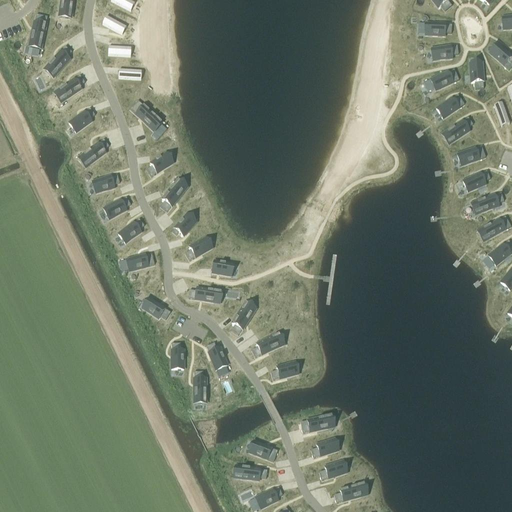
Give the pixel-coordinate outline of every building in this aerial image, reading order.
[(59,18),(70,20),(71,20),(71,19),(71,14),(73,0),(61,0),(59,13),(59,18)] [(124,0),(111,0),(110,2),(127,11),(130,13),(131,12),(128,10),(129,7),(131,4),(134,6),(134,5),(131,3),(124,0)] [(430,0),(437,9),(440,7),(444,12),(451,6),(447,1),(446,0),(430,0)] [(29,47),(29,48),(40,50),(41,50),(42,45),(46,26),(45,26),(47,19),(36,16),(34,24),(33,29),(32,30),(32,31),(30,42),(29,47)] [(511,17),(502,19),(502,24),(503,31),(511,30),(511,17)] [(106,18),(102,26),(119,34),(122,36),(122,35),(119,34),(121,31),(122,28),(125,30),(126,29),(123,27),(106,18)] [(425,36),(444,37),(444,34),(451,34),(451,26),(444,25),(439,25),(438,25),(425,24),(425,25),(425,36)] [(497,45),(489,54),(503,67),(508,71),(511,67),(511,58),(507,54),(497,45)] [(443,48),(431,50),(432,62),(451,59),(451,56),(458,55),(456,47),(450,48),(450,47),(445,48),(444,48),(443,48)] [(44,71),(44,72),(52,79),(53,80),(53,79),(57,75),(69,61),(67,59),(71,54),(65,48),(60,53),(57,57),(56,58),(48,67),(44,71)] [(108,48),(108,57),(126,58),(130,58),(130,57),(126,57),(127,54),(127,51),(131,51),(131,50),(127,50),(108,48)] [(25,49),(24,56),(38,59),(40,52),(25,49)] [(481,64),(469,65),(470,76),(471,84),(474,84),(474,90),(483,90),(482,83),(483,83),(482,78),(482,77),(482,76),(481,64)] [(441,76),(430,81),(434,91),(434,92),(452,84),(458,81),(454,70),(447,73),(442,75),(441,75),(441,76)] [(119,71),(118,80),(137,81),(141,81),(141,80),(137,80),(137,77),(137,74),(141,74),(141,73),(137,73),(119,71)] [(54,95),(53,95),(54,95),(60,104),(60,105),(61,105),(65,102),(81,91),(79,88),(85,84),(80,77),(74,81),(70,84),(69,85),(58,92),(54,95)] [(434,91),(430,81),(423,84),(427,94),(434,91)] [(445,104),(435,110),(442,120),(458,109),(464,105),(457,96),(452,100),(451,99),(447,102),(446,103),(445,104)] [(137,102),(130,111),(135,116),(140,121),(141,122),(142,123),(153,133),(161,124),(143,107),(143,108),(137,102)] [(501,104),(493,107),(500,125),(501,128),(502,128),(501,125),(504,124),(507,122),(508,126),(509,126),(508,122),(501,104)] [(79,117),(68,125),(76,135),(91,123),(89,121),(95,117),(90,110),(84,114),(80,117),(79,117)] [(442,136),(441,136),(441,137),(447,146),(448,146),(453,143),(469,132),(467,130),(472,126),(468,119),(462,122),(457,125),(456,126),(446,133),(442,136)] [(151,137),(157,141),(166,131),(161,126),(151,137)] [(78,160),(85,169),(85,170),(86,169),(90,166),(105,155),(103,152),(109,148),(103,141),(98,145),(94,148),(93,149),(82,156),(78,160)] [(469,151),(456,156),(460,168),(478,161),(485,158),(481,148),(474,150),(474,149),(469,151)] [(152,168),(146,172),(151,179),(156,175),(157,176),(159,174),(160,173),(161,173),(173,165),(166,155),(150,166),(152,168)] [(476,176),(462,182),(467,194),(485,186),(483,183),(489,180),(486,172),(480,175),(476,176)] [(104,180),(92,184),(95,195),(114,190),(113,187),(119,185),(117,176),(110,178),(105,180),(104,180)] [(164,203),(160,209),(167,214),(171,209),(175,205),(175,204),(176,203),(183,194),(186,190),(187,189),(186,189),(178,182),(177,182),(174,186),(162,201),(164,203)] [(471,204),(470,205),(471,205),(474,215),(475,216),(480,214),(498,208),(497,205),(503,202),(500,194),(494,196),(489,198),(476,203),(471,204)] [(115,204),(103,211),(109,222),(126,213),(124,210),(130,207),(126,199),(120,202),(116,204),(115,204)] [(174,231),(172,233),(176,237),(178,235),(183,238),(186,234),(187,234),(188,233),(196,224),(187,216),(174,230),(174,231)] [(477,232),(476,232),(477,233),(482,242),(482,243),(483,243),(487,240),(504,231),(510,228),(505,218),(499,221),(499,220),(493,224),(482,229),(477,232)] [(129,228),(118,236),(125,246),(141,234),(139,232),(144,228),(139,221),(133,225),(133,224),(130,227),(129,228)] [(190,252),(185,255),(189,263),(195,259),(195,260),(200,257),(200,256),(201,256),(212,250),(205,239),(189,249),(190,252)] [(498,249),(487,258),(488,258),(494,266),(495,267),(510,255),(511,253),(511,246),(508,242),(503,246),(498,249)] [(137,259),(126,262),(129,272),(129,273),(148,268),(154,266),(151,255),(145,257),(140,258),(138,258),(137,259)] [(494,266),(488,258),(481,263),(488,271),(494,266)] [(129,272),(126,262),(119,263),(121,274),(129,272)] [(214,263),(211,275),(216,276),(217,276),(218,276),(230,278),(232,266),(214,263)] [(511,269),(509,273),(500,284),(509,292),(511,288),(511,269)] [(189,292),(188,300),(194,301),(194,302),(199,302),(200,303),(213,305),(218,305),(219,306),(219,305),(221,294),(221,293),(220,293),(215,293),(196,289),(196,293),(189,292)] [(148,300),(142,311),(158,321),(160,318),(166,322),(170,314),(164,311),(165,310),(160,308),(159,307),(148,300)] [(234,327),(231,333),(238,337),(242,332),(245,327),(245,326),(253,316),(255,311),(256,311),(255,310),(246,304),(245,304),(242,309),(232,325),(234,327)] [(257,349),(251,352),(251,353),(254,358),(255,360),(261,357),(267,354),(278,349),(283,347),(283,346),(278,336),(277,336),(273,338),(256,346),(257,349)] [(171,358),(171,371),(183,371),(183,352),(180,352),(180,345),(171,345),(171,352),(171,357),(171,358)] [(214,345),(206,348),(208,354),(210,360),(216,372),(226,368),(227,368),(219,350),(216,351),(214,345)] [(277,372),(270,374),(273,382),(279,381),(285,379),(298,376),(295,364),(276,369),(277,372)] [(226,368),(216,372),(218,379),(228,375),(226,368)] [(194,380),(193,380),(193,385),(193,387),(194,405),(206,405),(206,380),(202,380),(202,373),(194,374),(194,380)] [(307,422),(300,424),(301,426),(301,427),(302,435),(309,434),(314,433),(315,433),(316,432),(328,430),(333,429),(334,429),(334,428),(331,418),(331,417),(325,418),(307,422)] [(317,450),(311,452),(313,460),(320,458),(324,457),(325,456),(326,456),(338,452),(334,441),(316,446),(317,450)] [(253,443),(249,455),(267,461),(273,463),(277,453),(271,450),(267,448),(266,448),(265,448),(253,443)] [(325,472),(319,474),(321,482),(328,480),(333,479),(334,478),(335,478),(346,475),(342,463),(324,469),(325,472)] [(233,479),(233,480),(234,480),(239,480),(258,483),(258,480),(265,480),(266,472),(260,471),(254,470),(253,470),(252,470),(241,468),(236,468),(235,468),(233,479)] [(340,495),(334,497),(336,505),(343,503),(348,502),(349,501),(361,498),(366,497),(367,497),(367,496),(364,486),(363,485),(358,486),(339,492),(340,495)] [(256,499),(254,500),(255,500),(259,510),(260,511),(277,502),(276,499),(282,496),(278,489),(272,492),(272,491),(267,493),(266,494),(265,494),(256,499)] [(254,511),(259,510),(255,500),(248,504),(252,511),(254,511)]
